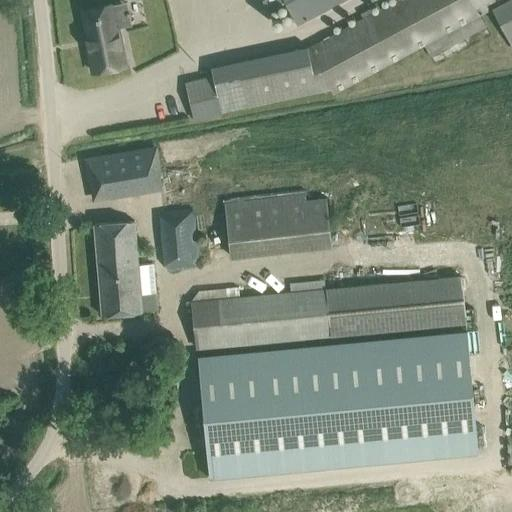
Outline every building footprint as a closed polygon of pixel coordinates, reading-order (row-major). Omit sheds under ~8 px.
[(261,0),(259,1),(266,13),(285,3),(298,26),(344,0),(261,0)] [(511,43),(511,0),(395,0),(308,47),(333,95),(481,15),(493,9),(511,43)] [(117,27),(115,28),(110,5),(82,11),(87,35),(85,36),(88,46),(87,46),(92,71),(125,65),(117,27)] [(221,112),(213,77),(186,83),(195,121),(221,115),(221,112)] [(93,185),(96,199),(159,188),(157,175),(160,174),(156,148),(86,159),(90,186),(93,185)] [(330,247),(326,195),(307,197),(306,190),(222,197),(227,256),(330,247)] [(159,216),(163,268),(201,265),(196,213),(159,216)] [(94,224),(101,315),(142,312),(142,311),(157,310),(153,263),(139,264),(136,220),(94,224)] [(461,276),(270,293),(192,302),(197,348),(466,323),(461,276)] [(466,331),(198,357),(209,478),(478,452),(466,331)]
